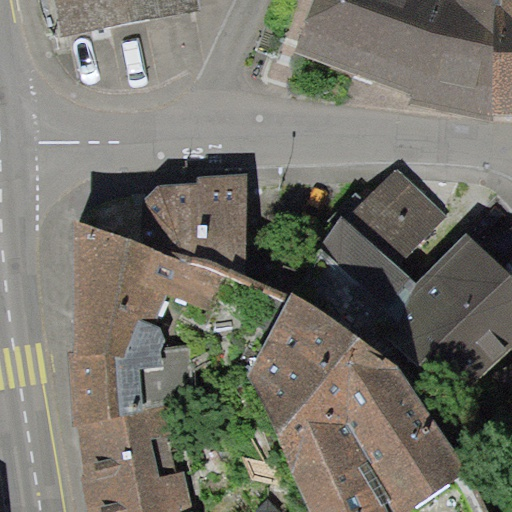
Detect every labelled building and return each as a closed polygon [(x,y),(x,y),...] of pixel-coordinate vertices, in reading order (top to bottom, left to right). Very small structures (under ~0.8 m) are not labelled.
[(60,0),(69,39),(203,10),(201,0),(60,0)] [(321,0),(301,54),(424,105),(504,118),(508,0),(321,0)] [(437,208),(398,168),(347,213),(406,267),(449,222),(437,208)] [(249,273),(247,177),(200,176),(201,186),(159,186),(147,198),(175,245),(174,249),(200,256),(249,273)] [(381,301),(406,267),(347,213),(323,246),(381,301)] [(80,423),(160,407),(195,400),(189,346),(166,348),(160,310),(168,294),(211,312),(227,275),(198,263),(200,256),(174,249),(76,217),(77,355),(71,355),(75,424),(80,423)] [(511,369),(511,275),(471,233),(415,293),(401,323),(465,411),(500,381),(511,369)] [(352,320),(296,294),(292,302),(256,372),(317,511),(406,511),(411,511),(459,475),(469,467),(439,426),(391,360),(366,337),(352,320)] [(96,511),(191,511),(184,471),(160,476),(153,437),(167,435),(160,407),(80,423),(96,511)]
